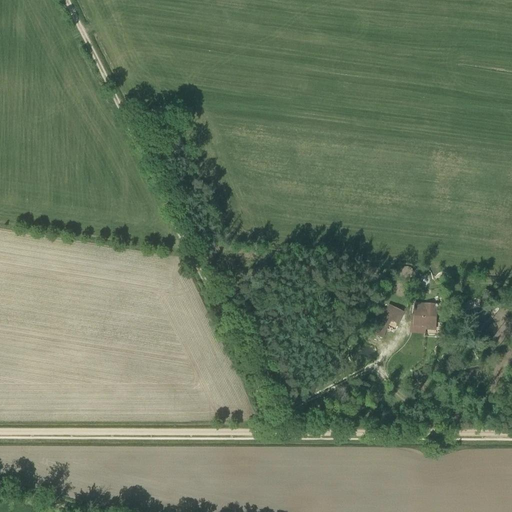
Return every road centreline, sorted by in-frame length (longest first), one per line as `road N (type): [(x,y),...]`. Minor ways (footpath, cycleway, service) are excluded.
road 1 (track): [(0,435),(511,434)]
road 2 (track): [(277,433),(78,0)]
